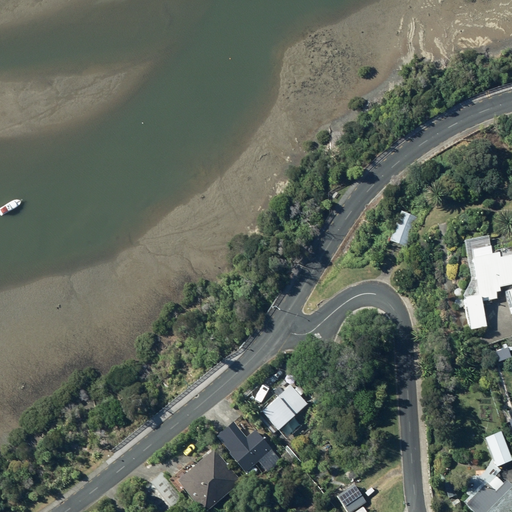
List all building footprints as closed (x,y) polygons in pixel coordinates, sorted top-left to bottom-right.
[(400,211),(389,240),(406,247),(418,217),(400,211)] [(460,235),(467,272),(453,275),(459,307),(476,304),(470,278),(486,275),(485,269),(490,268),(489,264),(511,258),(511,254),(511,249),(508,250),(504,231),(488,235),(487,230),(460,235)] [(511,291),(511,266),(495,272),(502,295),(511,291)] [(507,348),(494,353),(498,362),(511,357),(507,348)] [(262,358),(246,372),(265,393),(295,367),(287,358),(291,355),(286,349),(282,353),(278,349),(265,360),(262,358)] [(511,379),(490,387),(500,414),(511,409),(511,379)] [(273,397),(256,413),(272,431),(295,423),(290,417),(304,405),(297,397),(304,390),(297,383),(290,390),(286,385),(282,389),(278,384),(269,393),(273,397)] [(482,404),(466,411),(478,439),(494,432),(482,404)] [(227,454),(226,455),(243,474),(259,459),(269,471),(279,462),(252,432),(244,439),(230,424),(214,438),(227,454)] [(472,449),(452,469),(479,496),(498,477),(501,479),(511,469),(498,456),(501,453),(493,445),(481,457),(472,449)] [(202,511),(237,483),(210,450),(173,482),(198,511),(202,511)] [(311,463),(328,488),(346,476),(329,451),(311,463)] [(162,471),(137,492),(154,511),(163,511),(183,496),(162,471)] [(443,484),(448,497),(456,495),(451,481),(443,484)] [(348,511),(364,501),(351,484),(333,497),(344,511),(348,511)] [(457,499),(451,502),(455,508),(460,505),(457,499)]
